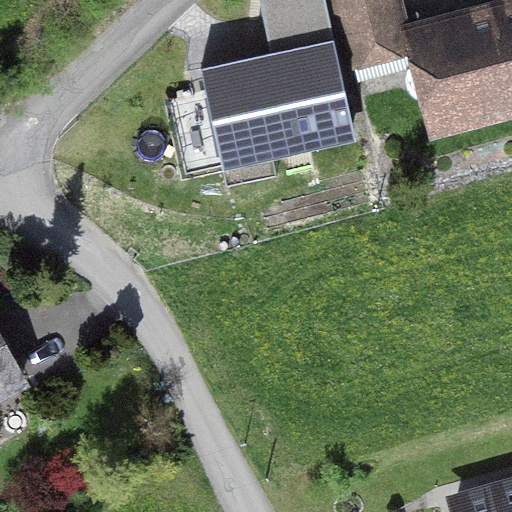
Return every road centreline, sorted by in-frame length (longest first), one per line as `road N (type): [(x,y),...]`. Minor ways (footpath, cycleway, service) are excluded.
road 1 (residential): [(252,511),(141,305),(82,244),(0,196)]
road 2 (unclassified): [(0,161),(185,0)]
